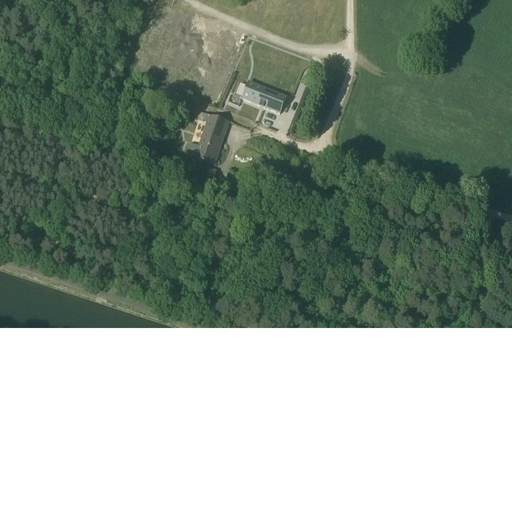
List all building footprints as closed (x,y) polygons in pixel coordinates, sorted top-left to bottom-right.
[(307,68),(286,61),(283,70),(303,77),(307,68)] [(293,84),(285,81),(281,94),(288,97),(293,84)] [(275,96),(248,83),(239,102),(256,110),(255,112),(265,117),(275,96)] [(229,122),(199,113),(197,121),(206,124),(199,147),(189,144),(185,157),(215,166),(229,122)] [(216,171),(205,167),(200,180),(212,184),(216,171)]
